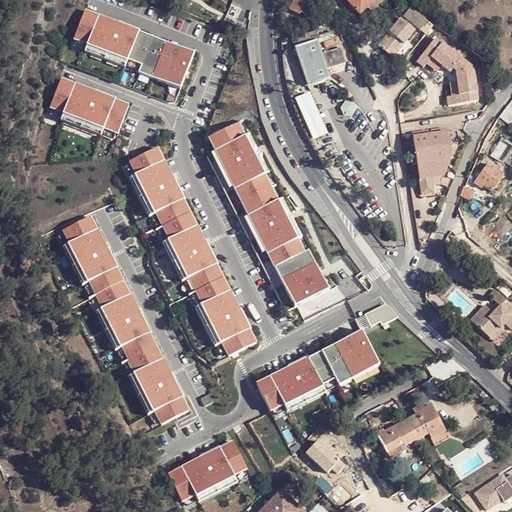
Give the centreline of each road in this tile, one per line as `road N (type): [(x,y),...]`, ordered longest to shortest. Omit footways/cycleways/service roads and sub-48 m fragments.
road 1 (residential): [(408,301),(326,195),(295,139),(274,78),(270,0)]
road 2 (residential): [(408,301),(477,126),(511,81)]
road 3 (residential): [(511,402),(408,301)]
